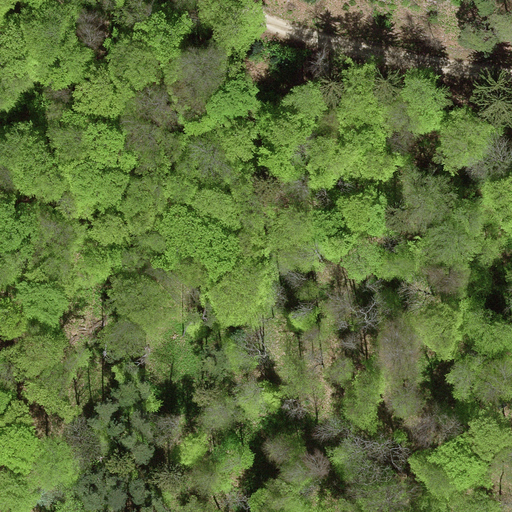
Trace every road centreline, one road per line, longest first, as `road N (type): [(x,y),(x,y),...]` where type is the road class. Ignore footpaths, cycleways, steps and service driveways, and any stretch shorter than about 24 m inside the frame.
road 1 (track): [(141,511),(176,454),(253,375),(294,354),(493,308)]
road 2 (track): [(511,75),(427,66),(299,34),(218,0)]
